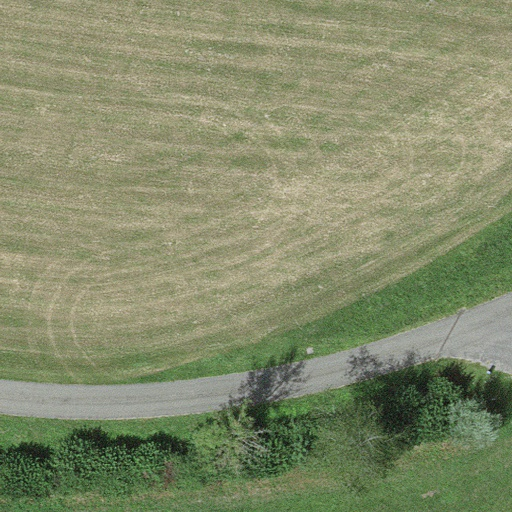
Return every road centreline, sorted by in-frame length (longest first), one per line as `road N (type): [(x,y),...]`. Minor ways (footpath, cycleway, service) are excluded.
road 1 (track): [(0,397),(192,400),(312,376),(511,316)]
road 2 (track): [(511,469),(278,511)]
